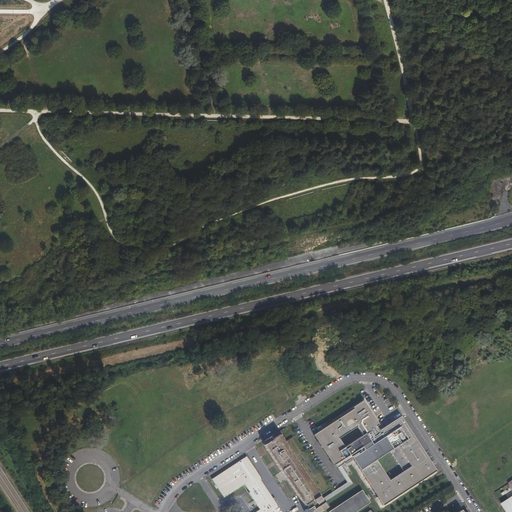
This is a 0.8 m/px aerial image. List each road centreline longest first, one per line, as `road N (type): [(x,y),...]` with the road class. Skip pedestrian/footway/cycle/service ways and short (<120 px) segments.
road 1 (trunk): [(0,367),(473,253)]
road 2 (trunk): [(470,231),(0,343)]
